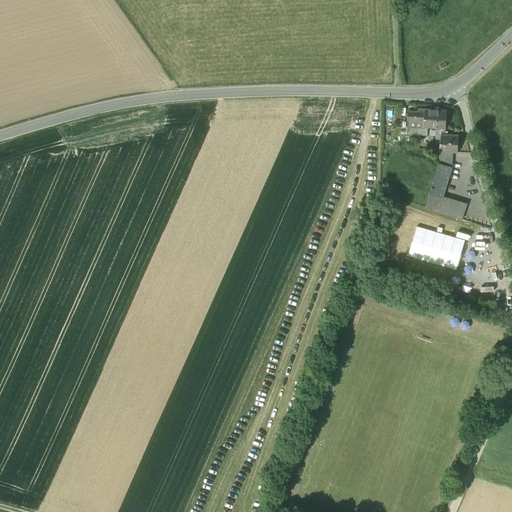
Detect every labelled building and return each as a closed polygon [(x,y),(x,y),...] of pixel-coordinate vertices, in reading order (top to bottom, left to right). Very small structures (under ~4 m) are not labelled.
[(447,111),(425,109),(425,110),(418,109),(418,112),(407,111),(407,121),(428,122),(428,128),(441,129),(445,129),(447,111)] [(459,136),(445,135),(445,129),(441,129),(440,152),(452,152),(457,153),(459,136)] [(452,152),(440,152),(439,164),(451,168),(452,152)] [(467,204),(442,196),(451,168),(439,164),(438,164),(429,194),(425,208),(462,220),(467,204)] [(511,350),(494,344),(490,355),(507,361),(511,350)]
